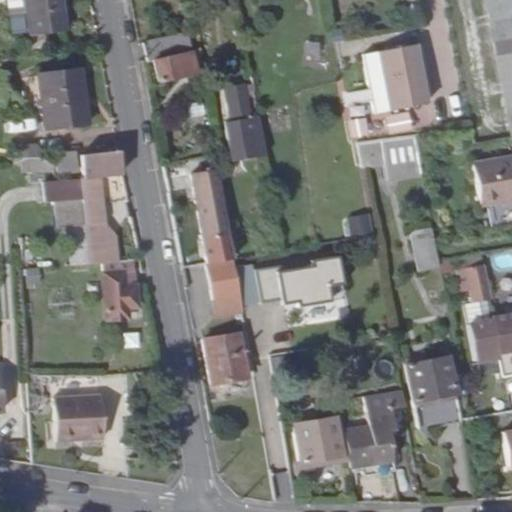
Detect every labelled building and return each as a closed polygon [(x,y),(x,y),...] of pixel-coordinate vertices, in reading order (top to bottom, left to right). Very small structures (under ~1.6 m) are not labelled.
[(58,0),(23,0),(27,35),(62,31),(58,0)] [(511,117),(511,0),(484,0),(506,119),(511,117)] [(193,81),(185,37),(144,44),(147,61),(153,60),(158,87),(193,81)] [(382,108),(421,101),(410,42),(371,49),(382,108)] [(382,108),(371,49),(356,53),(367,111),(382,108)] [(79,69),(36,74),(41,129),(85,125),(79,69)] [(263,153),(251,90),(246,91),(245,84),(222,88),(228,119),(224,120),(232,160),(264,154),(263,153)] [(356,86),(339,90),(342,107),(360,103),(356,86)] [(413,145),(410,132),(377,137),(380,151),(413,145)] [(30,158),(45,157),(44,146),(30,147),(30,158)] [(122,174),(118,151),(80,158),(83,179),(77,180),(76,180),(79,200),(82,225),(86,264),(112,261),(108,231),(103,225),(98,177),(122,174)] [(76,174),(74,154),(55,156),(56,176),(76,174)] [(511,156),(469,165),(478,209),(499,205),(500,209),(511,206),(511,156)] [(30,158),(24,159),(25,170),(46,168),(45,157),(30,158)] [(202,239),(228,235),(216,167),(190,172),(202,239)] [(79,200),(76,180),(52,182),(39,184),(41,204),(53,203),(79,200)] [(56,228),(65,227),(82,225),(79,200),(53,203),(56,228)] [(333,217),(336,234),(370,228),(367,211),(333,217)] [(65,227),(70,265),(86,264),(82,225),(65,227)] [(429,230),(409,231),(411,266),(431,265),(429,230)] [(339,254),(255,269),(261,303),(296,297),(297,307),(331,301),(329,286),(344,283),(339,254)] [(464,260),(465,265),(483,263),(482,257),(464,260)] [(232,259),(205,264),(212,300),(239,295),(232,259)] [(469,288),(471,300),(488,298),(483,263),(465,265),(466,266),(457,268),(460,290),(469,288)] [(132,278),(94,282),(100,326),(122,323),(121,311),(135,309),(132,278)] [(212,300),(215,317),(241,312),(239,295),(212,300)] [(438,338),(449,336),(441,296),(430,298),(438,338)] [(465,322),(471,359),(494,355),(494,351),(511,347),(511,311),(490,315),(489,315),(490,318),(465,322)] [(245,378),(237,332),(203,339),(210,385),(245,378)] [(453,419),(441,355),(407,361),(418,425),(453,419)] [(104,398),(53,399),(54,436),(105,435),(104,398)] [(338,458),(332,414),(288,419),(295,464),(338,458)] [(341,426),(348,463),(361,462),(363,470),(375,469),(374,460),(390,457),(389,450),(405,448),(401,429),(387,431),(385,418),(341,426)] [(511,427),(493,430),(499,468),(511,465),(511,427)] [(273,479),(276,501),(297,501),(293,476),(273,479)]
